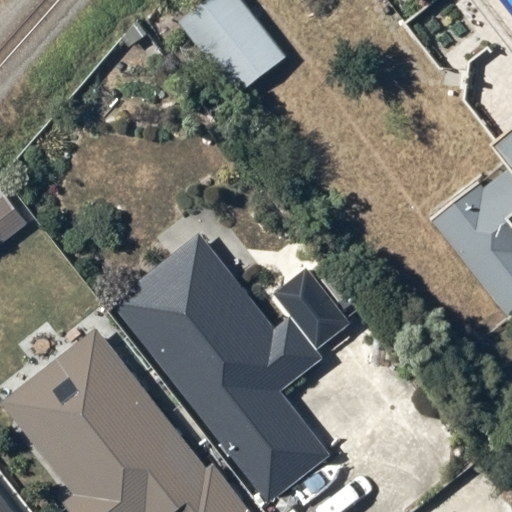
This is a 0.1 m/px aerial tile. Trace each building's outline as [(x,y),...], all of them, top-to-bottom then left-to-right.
[(288,49),(245,0),(202,0),(176,23),(237,93),(288,49)] [(506,159),(433,220),(511,321),(511,136),(498,148),(506,159)] [(3,192),(0,194),(0,251),(29,233),(3,192)] [(205,232),(116,301),(271,502),(333,454),(281,389),(324,355),(294,318),(279,329),(205,232)] [(99,327),(3,401),(76,492),(66,499),(75,511),(253,511),(216,464),(210,469),(99,327)] [(0,511),(17,511),(0,489),(0,511)]
